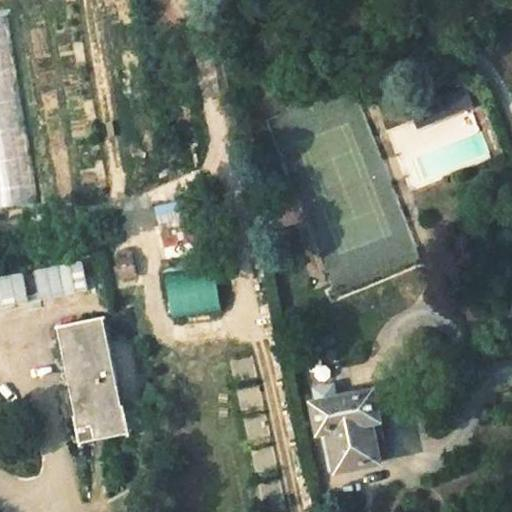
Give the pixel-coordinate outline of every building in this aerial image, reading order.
[(0,17),(0,206),(29,203),(7,16),(0,17)] [(170,314),(218,311),(216,275),(167,279),(170,314)] [(61,329),(78,418),(76,419),(81,446),(132,436),(127,409),(124,409),(106,320),(61,329)] [(375,429),(373,419),(382,417),(375,389),(339,397),(335,381),(313,386),(332,468),(382,458),(375,429)] [(384,427),(382,417),(373,419),(375,429),(384,427)]
